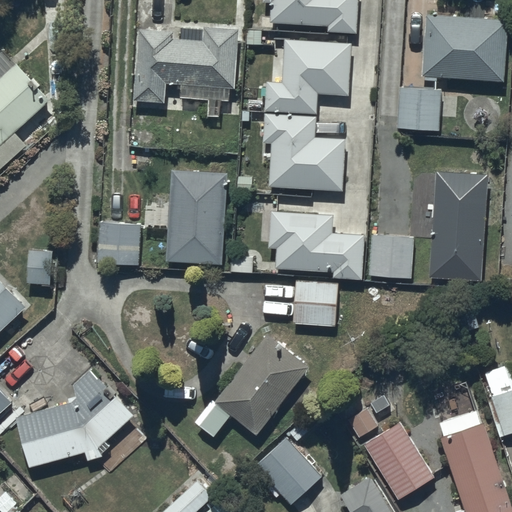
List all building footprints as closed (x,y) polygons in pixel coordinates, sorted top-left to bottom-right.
[(263,0),(263,3),(272,3),(271,23),(329,27),(328,33),(357,34),(358,0),(263,0)] [(438,82),(438,77),(505,82),(509,20),(484,19),(486,1),(466,0),(463,0),(463,16),(427,14),(423,76),(426,77),(426,81),(438,82)] [(175,31),(139,29),(134,101),(166,103),(167,84),(182,85),(181,99),(209,101),(208,117),(239,119),(241,89),(236,89),(240,30),(208,28),(207,41),(202,41),(202,29),(183,28),(182,40),(175,40),(175,31)] [(352,43),(285,39),(283,83),(267,82),(266,111),(318,114),(319,94),(350,96),(352,43)] [(0,169),(27,145),(16,132),(51,101),(17,63),(14,66),(2,52),(0,53),(0,169)] [(442,90),(400,88),(398,130),(440,132),(442,90)] [(271,144),(269,186),(343,190),(345,140),(316,139),(317,117),(265,114),(263,143),(271,144)] [(167,262),(222,264),(226,174),(172,171),(171,201),(147,199),(145,228),(169,229),(167,262)] [(489,174),(436,171),(430,278),(483,281),(489,174)] [(363,280),(365,235),(333,234),(334,215),(270,212),(269,249),(277,249),(276,270),(334,272),(334,279),(363,280)] [(100,223),(98,263),(140,266),(142,225),(100,223)] [(413,279),(414,236),(370,235),(369,278),(413,279)] [(52,250),(29,249),(27,284),(51,285),(52,250)] [(0,332),(27,307),(0,279),(0,332)] [(297,280),(294,324),(336,327),(340,283),(297,280)] [(258,437),(311,366),(267,334),(216,402),(212,399),(195,422),(215,437),(231,416),(258,437)] [(511,433),(511,366),(511,363),(486,372),(495,398),(489,401),(501,437),(511,433)] [(78,397),(71,402),(18,418),(32,468),(85,452),(88,461),(101,457),(99,449),(135,417),(94,370),(76,385),(78,397)] [(0,414),(12,403),(0,390),(0,414)] [(380,426),(367,407),(348,419),(360,439),(380,426)] [(511,511),(511,500),(485,422),(481,423),(477,410),(440,423),(445,437),(441,439),(466,511),(463,511),(511,511)] [(435,477),(401,421),(364,444),(399,499),(435,477)] [(322,476),(287,437),(255,465),(261,471),(247,484),(261,500),(276,487),(290,504),(322,476)] [(353,511),(393,511),(371,476),(342,494),(353,511)] [(197,480),(160,511),(197,511),(213,498),(197,480)]
